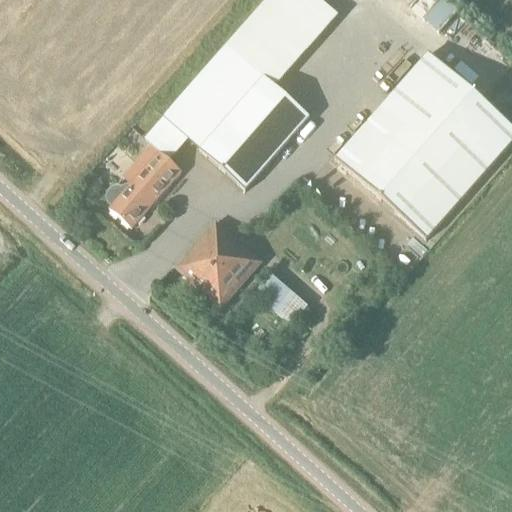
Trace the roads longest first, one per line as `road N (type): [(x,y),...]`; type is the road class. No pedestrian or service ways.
road 1 (unclassified): [(355,511),(0,191)]
road 2 (unknown): [(109,290),(209,187),(256,179),(374,65)]
